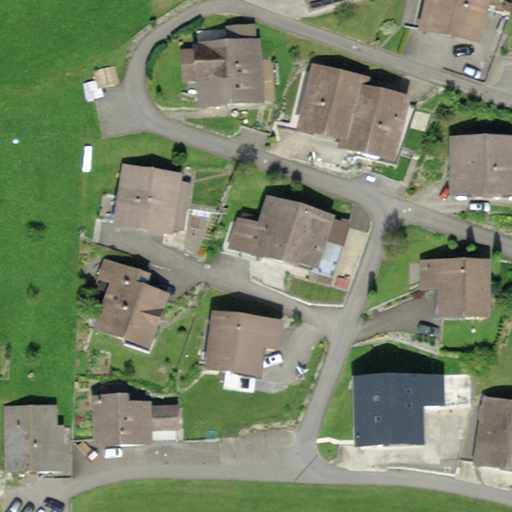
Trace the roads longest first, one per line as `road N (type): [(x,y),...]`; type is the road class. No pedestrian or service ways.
road 1 (residential): [(511,103),(232,6),(208,4),(146,47),(135,73),(137,97),(171,130),(388,207)]
road 2 (residential): [(308,464),(130,464),(88,473),(36,504)]
road 3 (residential): [(388,207),(304,438),(308,464)]
road 4 (residential): [(511,498),(405,478),(332,475),(308,464)]
road 5 (residential): [(388,207),(511,249)]
